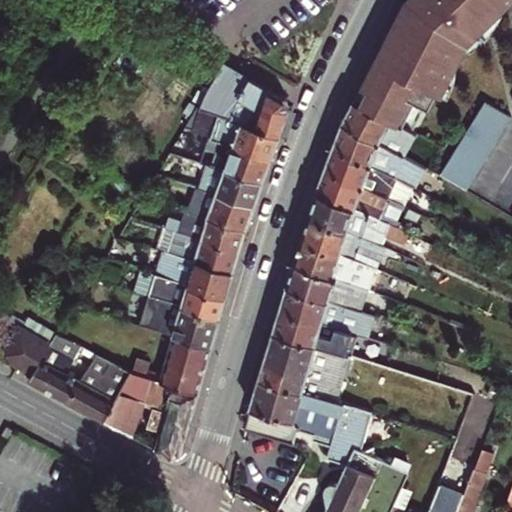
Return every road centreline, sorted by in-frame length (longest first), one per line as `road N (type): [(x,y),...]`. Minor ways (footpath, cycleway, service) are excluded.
road 1 (tertiary): [(373,0),(320,104),(197,498)]
road 2 (tertiary): [(0,390),(197,498)]
